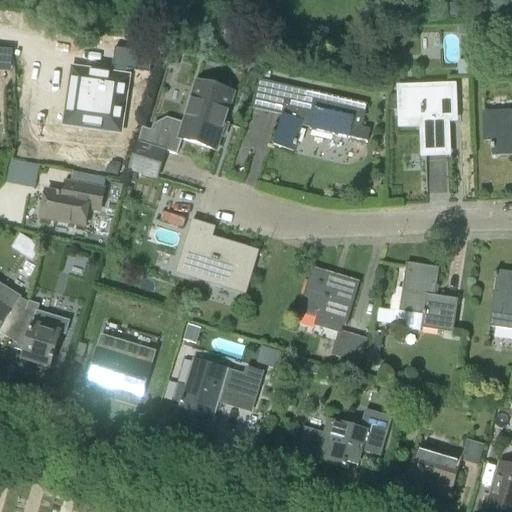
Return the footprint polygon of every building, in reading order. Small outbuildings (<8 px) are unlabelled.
[(460,20),(460,7),(448,7),(448,20),(460,20)] [(71,129),(127,132),(129,70),(156,71),(157,51),(113,49),(112,75),(73,73),(71,129)] [(467,64),(457,64),(458,78),(468,78),(467,64)] [(138,143),(163,151),(177,156),(181,141),(212,151),(231,89),(198,79),(183,125),(167,120),(153,127),(152,132),(142,129),(138,143)] [(259,82),(254,105),(286,112),(285,117),(282,117),(273,147),(293,153),(302,123),(310,125),(308,131),(347,140),(348,138),(366,142),(368,130),(360,129),(365,106),(259,82)] [(446,116),(453,116),(452,89),(400,91),(401,117),(423,116),(425,155),(447,155),(446,116)] [(511,113),(483,115),(484,142),(492,142),(492,146),(490,146),(491,150),(492,150),(493,156),(511,155),(511,113)] [(163,151),(138,143),(136,142),(127,170),(154,179),(163,151)] [(7,181),(37,187),(41,168),(11,162),(7,181)] [(113,164),(108,167),(106,174),(118,177),(121,166),(113,164)] [(100,213),(105,191),(65,184),(63,195),(46,192),(41,221),(85,229),(88,211),(100,213)] [(182,230),(185,221),(163,213),(160,222),(182,230)] [(247,293),(259,254),(202,237),(204,227),(192,223),(177,272),(247,293)] [(33,263),(41,249),(20,235),(11,249),(33,263)] [(452,334),(457,300),(434,296),(438,269),(406,264),(398,313),(423,317),(421,330),(452,334)] [(340,334),(343,325),(346,326),(358,285),(311,270),(298,314),(316,319),(314,327),(338,334),(331,356),(346,361),(354,338),(340,334)] [(511,273),(496,271),(488,328),(511,332),(511,273)] [(0,334),(8,340),(24,313),(26,306),(17,301),(18,300),(0,288),(0,334)] [(24,313),(8,340),(24,350),(21,361),(49,370),(60,335),(65,337),(69,323),(37,314),(40,306),(29,303),(27,307),(26,306),(24,313)] [(102,339),(88,385),(140,401),(155,355),(154,355),(158,340),(127,331),(125,336),(117,333),(118,329),(107,325),(102,339)] [(188,327),(184,341),(195,345),(199,330),(188,327)] [(371,349),(365,372),(376,374),(382,339),(378,339),(379,335),(371,334),(371,349)] [(279,356),(261,351),(257,365),(275,371),(279,356)] [(229,405),(232,397),(254,404),(260,384),(226,374),(226,372),(194,363),(186,387),(179,385),(173,404),(181,406),(177,417),(210,427),(217,402),(229,405)] [(392,397),(386,417),(392,419),(398,421),(404,401),(392,397)] [(347,458),(358,461),(361,452),(381,458),(392,419),(386,417),(366,411),(360,431),(332,422),(328,436),(304,429),(297,453),(344,467),(347,458)] [(509,434),(511,425),(511,420),(498,417),(494,430),(509,434)] [(473,443),(466,441),(463,451),(470,453),(473,443)] [(449,498),(462,455),(445,450),(443,458),(416,450),(406,483),(437,492),(436,494),(449,498)] [(493,511),(511,511),(511,469),(499,465),(486,510),(493,511)]
